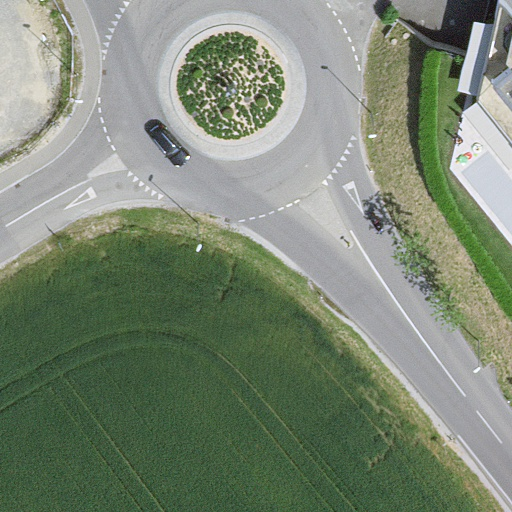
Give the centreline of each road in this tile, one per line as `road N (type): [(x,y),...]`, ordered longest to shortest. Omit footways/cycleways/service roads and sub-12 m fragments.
road 1 (secondary): [(306,179),(377,284),(511,454)]
road 2 (secondary): [(306,179),(332,148),(347,109),(348,76),(337,37),(307,0)]
road 3 (secondary): [(129,151),(184,197),(224,206),(264,201),(306,179)]
road 4 (secondary): [(153,0),(135,16),(114,63),(112,105),(129,151)]
road 5 (residential): [(0,233),(129,151)]
